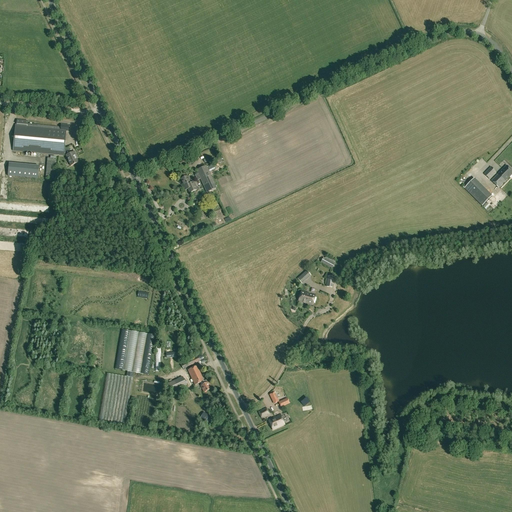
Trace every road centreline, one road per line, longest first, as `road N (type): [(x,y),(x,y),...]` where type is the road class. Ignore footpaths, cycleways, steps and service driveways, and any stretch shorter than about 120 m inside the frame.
road 1 (unclassified): [(511,71),(478,33),(444,32),(132,175)]
road 2 (tertiary): [(291,511),(132,175)]
